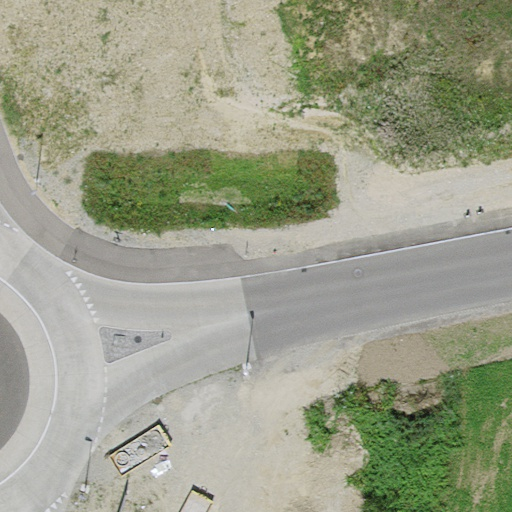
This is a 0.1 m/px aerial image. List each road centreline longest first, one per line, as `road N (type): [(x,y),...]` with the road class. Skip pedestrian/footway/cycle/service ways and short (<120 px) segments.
road 1 (unclassified): [(511,268),(71,366)]
road 2 (primary): [(0,511),(56,459),(74,398),(71,366)]
road 3 (primary): [(71,366),(48,313),(0,272)]
